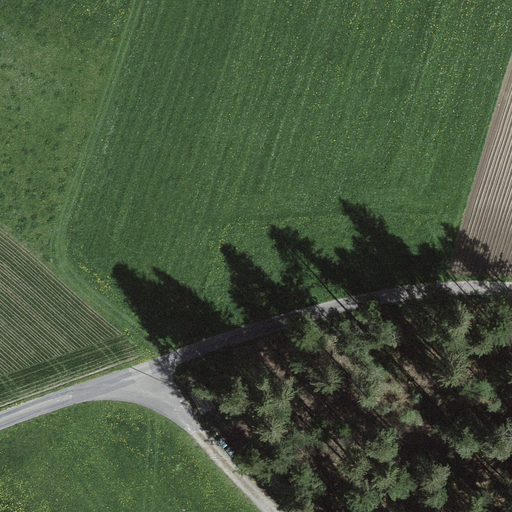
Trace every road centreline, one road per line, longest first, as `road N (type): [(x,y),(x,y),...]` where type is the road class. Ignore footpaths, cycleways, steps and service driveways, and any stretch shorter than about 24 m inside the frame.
road 1 (track): [(0,421),(295,317),(404,292),(511,289)]
road 2 (track): [(272,511),(135,372)]
